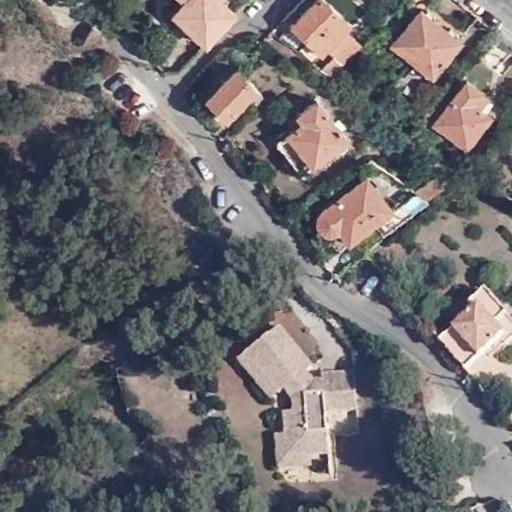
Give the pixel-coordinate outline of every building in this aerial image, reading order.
[(196,32),(206,42),(236,11),(223,0),(178,0),(171,8),(196,32)] [(321,68),(333,75),(361,44),(346,30),(352,24),(326,0),(317,0),(292,26),(321,55),(325,52),(330,57),(321,68)] [(471,55),(493,31),(477,17),(464,32),(429,2),(431,0),(410,0),(421,9),(390,47),(430,80),(458,45),(471,55)] [(169,58),(181,69),(206,42),(196,32),(169,58)] [(495,74),(511,55),(492,37),(475,56),(495,74)] [(256,87),(237,65),(206,97),(227,118),(256,87)] [(464,148),(493,111),(483,101),(486,96),(466,79),(433,122),(464,148)] [(284,132),(309,164),(346,136),(316,96),(295,112),(301,120),(284,132)] [(300,171),(309,164),(284,132),(276,139),(300,171)] [(386,235),(414,212),(403,199),(393,207),(365,173),(321,211),(319,219),(320,226),(325,232),(332,233),(341,229),(351,242),(376,222),(386,235)] [(414,188),(423,195),(435,181),(426,173),(414,188)] [(437,336),(469,369),(508,334),(511,337),(511,314),(489,290),(437,336)] [(326,408),(355,407),(353,370),(321,371),(322,377),(313,378),(305,370),(313,364),(279,324),(239,358),(271,397),(284,387),(291,396),(292,410),(283,411),(285,433),(274,433),(276,455),(311,453),(328,452),(326,408)] [(276,466),(311,465),(311,453),(276,455),(276,466)]
